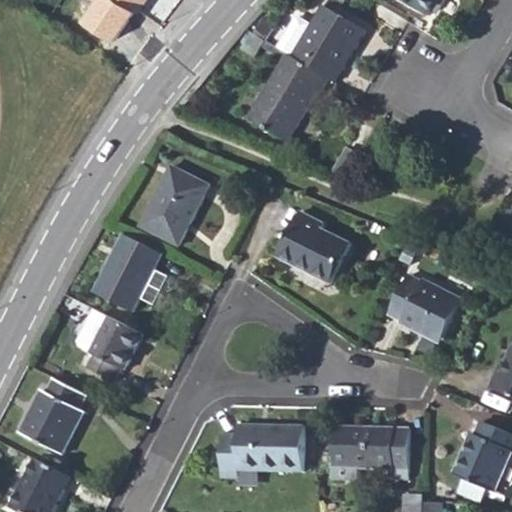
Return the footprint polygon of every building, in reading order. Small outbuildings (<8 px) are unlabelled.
[(143,0),(94,0),(79,22),(113,45),(143,0)] [(395,0),(425,19),(437,0),(395,0)] [(284,53),(288,56),(324,78),(330,82),(362,32),(320,6),(307,25),(294,17),(274,48),(284,53)] [(288,56),(284,53),(245,116),(281,138),(310,91),(315,92),(324,78),(288,56)] [(348,148),(329,177),(342,183),(344,182),(360,156),(348,148)] [(172,168),(141,228),(179,248),(211,187),(172,168)] [(301,214),(279,260),(330,286),(350,247),(321,233),(325,226),(301,214)] [(163,257),(126,238),(97,295),(135,315),(141,302),(155,308),(170,280),(156,274),(163,257)] [(408,279),(391,314),(405,321),(404,325),(445,345),(465,304),(425,283),(423,286),(408,279)] [(143,338),(96,313),(79,345),(81,350),(95,357),(88,371),(115,385),(122,372),(125,372),(143,338)] [(497,372),(490,389),(511,398),(511,352),(503,374),(497,372)] [(85,397),(53,381),(47,393),(41,391),(19,435),(62,456),(84,414),(78,411),(85,397)] [(470,437),(455,475),(495,491),(511,453),(511,437),(480,424),(475,438),(470,437)] [(220,436),(219,479),(237,479),(237,472),(301,473),(302,429),(237,428),(236,436),(220,436)] [(333,430),(332,484),(356,485),(356,472),(392,471),(392,482),(408,482),(409,432),(333,430)] [(52,511),(70,478),(33,459),(9,510),(13,511),(52,511)] [(421,511),(422,502),(422,495),(404,495),(403,511),(421,511)] [(422,502),(421,511),(440,511),(441,505),(422,502)]
